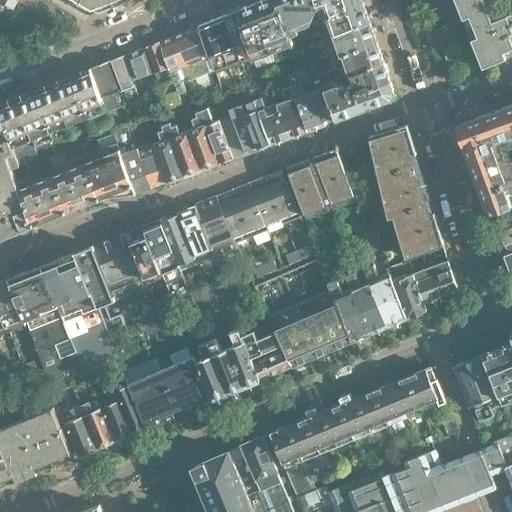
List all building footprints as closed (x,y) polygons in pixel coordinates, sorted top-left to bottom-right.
[(128,0),(80,0),(100,11),(115,5),(127,1),(128,0)] [(289,36),(276,0),(260,0),(256,2),(266,29),(264,29),(271,48),(291,41),(289,36)] [(306,20),(298,0),(276,0),(289,36),(299,33),(295,24),(306,20)] [(316,0),(298,0),(306,20),(313,17),(318,6),(319,6),(316,0)] [(363,1),(363,0),(316,0),(319,6),(327,3),(331,13),(363,1)] [(493,20),(484,0),(456,0),(469,30),(493,20)] [(370,20),(366,7),(365,8),(363,1),(331,13),(328,16),(335,33),(370,20)] [(266,29),(256,2),(239,9),(244,22),(241,23),(245,32),(242,33),(248,50),(250,50),(252,55),(271,48),(264,29),(266,29)] [(239,9),(225,14),(237,46),(243,62),(253,59),(252,55),(250,50),(248,50),(242,33),(245,32),(241,23),(244,22),(239,9)] [(511,55),(511,12),(493,20),(469,30),(484,67),(511,55)] [(237,46),(225,14),(212,19),(229,66),(234,64),(233,61),(235,60),(231,49),(237,46)] [(229,66),(212,19),(199,25),(211,56),(217,54),(221,65),(223,65),(224,68),(229,66)] [(376,40),(374,33),(375,33),(370,20),(335,33),(338,44),(330,47),(334,57),(377,40),(377,39),(376,40)] [(211,56),(199,25),(173,35),(184,66),(190,64),(194,75),(197,74),(198,78),(208,74),(206,71),(209,70),(204,58),(211,56)] [(184,66),(173,35),(159,41),(175,83),(177,82),(182,80),(177,68),(184,66)] [(384,60),(380,48),(379,48),(377,41),(378,41),(377,40),(334,57),(337,66),(345,63),(348,72),(352,73),(384,60)] [(181,93),(177,82),(175,83),(159,41),(146,46),(155,72),(162,69),(170,93),(164,95),(169,109),(179,106),(175,96),(181,93)] [(155,72),(146,46),(124,55),(133,80),(155,72)] [(133,80),(124,55),(110,60),(121,90),(135,84),(133,80)] [(121,90),(110,60),(91,67),(108,110),(112,109),(110,102),(113,101),(111,93),(121,90)] [(390,80),(388,73),(389,73),(384,60),(352,73),(355,81),(346,84),(350,95),(390,80)] [(108,110),(91,67),(72,75),(92,125),(111,117),(108,110)] [(260,78),(258,72),(247,76),(250,82),(260,78)] [(92,125),(72,75),(54,82),(74,132),(92,125)] [(337,119),(325,87),(322,78),(311,82),(314,90),(304,94),(300,85),(292,87),(308,130),(337,119)] [(337,119),(392,98),(393,98),(393,97),(393,96),(394,93),(395,93),(396,92),(395,91),(391,80),(390,80),(350,95),(346,84),(340,81),(325,87),(337,119)] [(74,132),(54,82),(35,89),(55,139),(74,132)] [(308,130),(292,87),(284,91),(288,100),(278,103),(290,136),(308,130)] [(55,139),(35,89),(0,103),(0,109),(18,154),(55,139)] [(290,136),(278,103),(268,107),(264,98),(256,101),(272,143),(290,136)] [(272,143),(256,101),(248,104),(251,113),(246,115),(259,148),(272,143)] [(258,146),(246,115),(242,103),(230,108),(232,115),(245,150),(258,146)] [(511,103),(493,111),(503,138),(504,141),(511,145),(511,144),(511,103)] [(0,238),(33,225),(11,171),(23,166),(18,154),(0,109),(0,238)] [(233,157),(220,120),(211,123),(205,109),(201,111),(220,162),(233,157)] [(220,162),(201,111),(196,113),(197,116),(193,118),(196,126),(187,129),(202,169),(220,162)] [(493,142),(503,138),(493,111),(457,125),(474,171),(496,162),(491,148),(495,146),(493,142)] [(245,150),(232,115),(220,120),(233,157),(246,152),(245,150)] [(202,169),(187,129),(178,132),(176,124),(171,126),(170,122),(165,124),(184,176),(202,169)] [(184,176),(165,124),(160,126),(162,129),(158,131),(160,139),(152,142),(156,153),(167,182),(184,176)] [(443,241),(406,124),(371,135),(383,173),(380,174),(392,213),(388,214),(389,215),(395,213),(409,256),(410,256),(409,252),(443,241)] [(136,193),(126,165),(113,130),(23,166),(11,171),(33,225),(67,211),(100,199),(136,193)] [(511,177),(511,158),(511,159),(509,150),(511,145),(504,141),(503,138),(493,142),(495,146),(491,148),(496,162),(474,171),(482,192),(504,184),(503,181),(511,177)] [(151,188),(136,146),(134,141),(127,144),(134,161),(126,165),(136,193),(151,188)] [(167,182),(156,153),(147,156),(142,143),(136,146),(151,188),(167,182)] [(355,194),(337,147),(314,156),(316,162),(312,163),(310,157),(287,166),(305,213),(355,194)] [(284,175),(281,168),(266,174),(285,221),(301,215),(285,174),(284,175)] [(285,221),(266,174),(250,181),(268,228),(285,221)] [(511,177),(503,181),(504,184),(482,192),(490,214),(511,204),(511,177)] [(268,228),(250,181),(234,187),(252,234),(268,228)] [(252,234),(234,187),(217,194),(236,240),(252,234)] [(237,245),(236,240),(217,194),(195,202),(196,204),(211,241),(216,254),(237,245)] [(211,241),(196,204),(179,211),(180,213),(198,258),(201,265),(204,264),(203,260),(210,257),(204,244),(211,241)] [(198,258),(180,213),(162,220),(175,254),(176,257),(180,266),(198,258)] [(162,220),(160,217),(143,224),(162,271),(164,275),(170,273),(169,270),(180,266),(176,257),(175,254),(162,220)] [(511,269),(511,219),(511,218),(505,221),(509,230),(502,233),(509,251),(497,256),(503,272),(511,269)] [(162,271),(143,224),(126,231),(142,269),(145,278),(162,271)] [(377,229),(366,232),(371,244),(378,241),(381,240),(377,229)] [(142,269),(126,231),(110,238),(122,269),(125,276),(142,269)] [(366,232),(356,236),(360,248),(371,244),(366,232)] [(356,236),(346,240),(350,251),(358,249),(360,248),(356,236)] [(122,269),(110,238),(93,245),(108,283),(125,276),(122,269)] [(346,240),(336,244),(340,255),(350,251),(346,240)] [(336,244),(326,248),(330,259),(340,255),(336,244)] [(114,300),(92,245),(76,251),(110,339),(127,332),(120,316),(111,320),(105,304),(114,300)] [(326,248),(315,251),(318,259),(320,263),(321,262),(330,259),(326,248)] [(110,339),(76,251),(42,264),(83,368),(117,355),(110,339)] [(424,301),(413,272),(409,260),(401,263),(406,275),(394,280),(408,317),(427,309),(424,301)] [(459,289),(448,260),(413,272),(424,301),(459,289)] [(408,317),(394,280),(391,272),(380,277),(375,263),(365,267),(371,280),(372,280),(389,324),(408,317)] [(83,368),(42,264),(9,278),(25,319),(50,381),(83,368)] [(372,280),(371,280),(362,284),(357,271),(347,275),(353,288),(370,332),(389,324),(372,280)] [(25,319),(9,278),(0,281),(0,308),(7,326),(25,319)] [(370,332),(353,288),(343,292),(338,279),(329,282),(331,288),(351,340),(370,332)] [(234,299),(228,284),(213,290),(219,305),(234,299)] [(351,340),(331,288),(271,314),(278,331),(293,365),(351,340)] [(194,300),(191,292),(174,299),(177,307),(194,300)] [(212,307),(199,313),(196,314),(201,325),(217,318),(212,307)] [(293,365),(278,331),(256,340),(248,322),(239,326),(240,328),(261,379),(293,365)] [(261,379),(240,328),(230,332),(235,345),(229,347),(245,385),(261,379)] [(229,392),(207,341),(204,334),(196,337),(199,345),(191,348),(195,356),(212,399),(229,392)] [(245,385),(229,347),(222,350),(217,337),(207,341),(229,392),(245,385)] [(511,342),(499,348),(511,380),(511,342)] [(511,399),(511,380),(499,348),(484,354),(504,403),(511,399)] [(504,403),(484,354),(454,366),(470,407),(480,403),(481,407),(479,408),(484,419),(497,413),(494,407),(504,403)] [(212,399),(195,356),(128,384),(146,426),(147,426),(159,421),(158,418),(199,400),(200,404),(212,399)] [(145,373),(162,366),(158,356),(141,363),(145,373)] [(37,369),(34,360),(22,364),(26,374),(37,369)] [(26,374),(22,364),(11,369),(15,378),(26,374)] [(447,401),(432,366),(414,373),(429,408),(447,401)] [(146,426),(128,384),(122,369),(117,371),(124,386),(118,388),(136,431),(146,426)] [(429,408),(414,373),(396,380),(411,416),(429,408)] [(411,416),(396,380),(378,388),(393,423),(411,416)] [(136,431),(118,388),(108,393),(112,403),(103,407),(117,439),(136,431)] [(393,423),(378,388),(360,395),(375,430),(393,423)] [(375,430),(360,395),(342,402),(357,438),(375,430)] [(117,439),(103,407),(94,410),(90,400),(80,404),(99,447),(117,439)] [(357,438),(342,402),(324,410),(339,445),(357,438)] [(99,447),(80,404),(62,412),(79,455),(99,447)] [(74,456),(54,405),(7,424),(28,475),(74,456)] [(339,445),(324,410),(306,417),(321,453),(339,445)] [(321,453),(306,417),(288,425),(303,460),(304,459),(321,453)] [(0,485),(28,475),(7,424),(0,427),(0,485)] [(303,460),(288,425),(270,432),(297,495),(316,487),(304,459),(303,460)] [(430,511),(491,488),(495,486),(494,485),(496,484),(491,473),(492,472),(496,482),(498,482),(494,473),(497,471),(496,470),(507,466),(511,480),(511,493),(504,496),(505,498),(506,497),(511,511),(511,433),(485,444),(486,448),(482,449),(481,448),(480,449),(480,450),(478,451),(441,465),(440,463),(441,463),(441,461),(440,462),(435,450),(436,450),(436,448),(405,460),(406,462),(407,461),(409,467),(385,476),(382,471),(384,471),(383,469),(329,491),(329,492),(330,492),(335,503),(334,504),(334,505),(336,504),(338,511),(430,511)] [(280,478),(262,436),(262,435),(241,444),(239,445),(231,449),(229,449),(255,511),(266,511),(264,507),(256,489),(280,478)] [(255,511),(229,449),(207,459),(192,465),(211,511),(255,511)] [(288,497),(280,478),(256,489),(264,507),(288,497)] [(294,511),(288,497),(264,507),(266,511),(294,511)] [(103,511),(100,503),(78,511),(103,511)]
